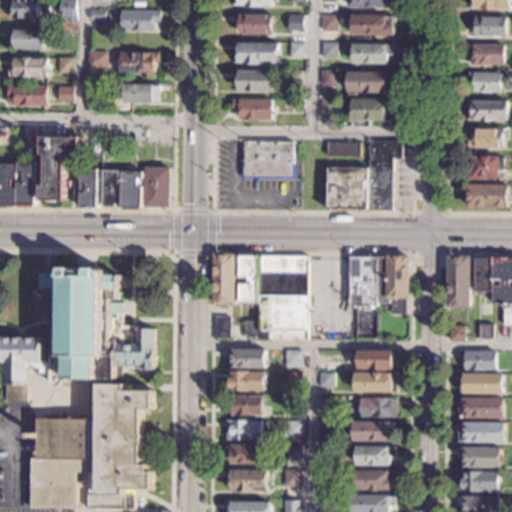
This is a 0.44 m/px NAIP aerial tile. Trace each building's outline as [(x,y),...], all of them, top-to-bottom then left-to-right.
[(39,0),(39,24),(29,24),(29,19),(9,19),(9,9),(13,9),(13,0),(39,0)] [(77,0),(77,22),(66,21),(66,18),(61,18),(61,0),(77,0)] [(274,0),(274,7),(265,7),(265,8),(246,8),(246,6),(240,6),(240,3),(235,3),(235,0),(274,0)] [(395,0),(395,8),(389,8),(389,9),(349,9),(349,0),(395,0)] [(511,0),(511,11),(475,10),(475,0),(511,0)] [(161,22),(155,22),(154,32),(122,32),(122,10),(161,11),(161,22)] [(106,21),(91,21),(91,11),(106,11),(106,21)] [(274,35),(239,34),(239,24),(235,24),(235,15),(274,16),(274,35)] [(305,31),(290,31),(290,15),(305,16),(305,31)] [(396,36),(353,36),(353,15),(396,16),(396,36)] [(339,32),(324,31),(324,16),(339,16),(339,32)] [(507,36),(474,36),(475,26),(469,26),(469,16),(508,17),(507,36)] [(45,50),(13,50),(13,39),(9,38),(9,30),(45,31),(45,50)] [(280,68),(272,68),(272,65),(237,64),(237,62),(234,62),(234,42),(280,43),(280,68)] [(307,58),(291,58),(291,42),(307,42),(307,58)] [(338,59),(323,59),(323,43),(339,43),(338,59)] [(395,55),(390,55),(390,65),(353,65),(354,44),(387,45),(387,43),(396,43),(395,55)] [(505,65),(485,64),(485,66),(471,66),(472,54),(474,54),(474,44),(505,45),(505,65)] [(108,69),(88,69),(89,51),(108,51),(108,69)] [(161,62),(155,62),(155,79),(140,79),(140,76),(120,75),(121,61),(117,61),(117,52),(161,53),(161,62)] [(34,58),(48,59),(48,67),(51,67),(51,73),(48,73),(48,78),(13,77),(13,75),(8,75),(8,58),(22,58),(22,57),(34,57),(34,58)] [(74,74),(59,74),(59,57),(75,58),(74,74)] [(278,94),(238,93),(238,81),(234,81),(234,71),(278,71),(278,94)] [(337,86),(323,86),(323,71),(338,71),(337,86)] [(304,87),(289,87),(289,72),(304,72),(304,87)] [(395,82),(388,82),(387,94),(349,94),(349,72),(385,73),(385,72),(395,72),(395,82)] [(502,75),(504,75),(504,83),(502,83),(502,93),(474,92),(474,84),(469,84),(469,72),(502,73),(502,75)] [(48,106),(13,106),(14,104),(7,104),(7,85),(48,86),(48,106)] [(159,104),(151,104),(151,105),(142,105),(142,103),(123,103),(123,86),(160,86),(159,104)] [(74,103),(58,103),(59,87),(74,87),(74,103)] [(104,113),(89,113),(89,98),(94,98),(104,98),(104,113)] [(337,120),(321,119),(322,98),(338,99),(337,120)] [(305,100),(305,109),(289,109),(289,99),(305,100)] [(394,120),(387,120),(387,122),(353,121),(353,120),(347,120),(347,108),(353,108),(354,100),(385,101),(385,99),(394,99),(394,120)] [(273,121),(239,121),(239,109),(233,109),(233,100),(273,100),(273,121)] [(509,110),(511,110),(511,118),(508,118),(508,121),(494,121),(494,122),(482,122),(482,121),(473,121),(473,119),(468,119),(468,100),(509,101),(509,110)] [(115,111),(107,111),(107,102),(115,102),(115,111)] [(9,147),(0,146),(0,124),(10,124),(9,147)] [(100,154),(81,153),(81,129),(100,130),(101,130),(100,154)] [(504,149),(468,148),(469,136),(474,136),(474,129),(504,129),(504,149)] [(81,159),(78,159),(78,161),(70,160),(70,159),(65,159),(65,181),(70,181),(70,188),(65,188),(65,202),(41,201),(41,185),(46,185),(46,155),(41,154),(42,136),(81,137),(81,159)] [(293,177),(244,177),(244,141),(293,142),(293,177)] [(403,160),(393,160),(393,212),(299,211),(299,192),(306,192),(306,183),(300,183),(300,172),(310,172),(310,151),(328,151),(328,142),(362,142),(362,157),(325,157),(325,168),(369,169),(369,141),(403,141),(403,160)] [(505,170),(500,170),(500,180),(467,180),(467,167),(472,167),(472,157),(505,157),(505,170)] [(35,207),(18,207),(18,182),(23,182),(24,173),(18,173),(19,162),(36,162),(35,207)] [(17,178),(12,178),(12,188),(17,188),(16,208),(0,208),(0,164),(17,164),(17,178)] [(170,208),(145,207),(145,167),(171,167),(170,208)] [(98,208),(81,208),(81,193),(86,193),(86,184),(81,184),(81,170),(99,170),(98,208)] [(119,204),(115,204),(115,207),(103,207),(103,171),(120,171),(119,204)] [(143,178),(139,178),(139,187),(143,187),(142,209),(122,209),(122,171),(143,172),(143,178)] [(510,195),(511,195),(511,201),(510,201),(509,209),(468,209),(468,185),(510,186),(510,195)] [(235,306),(212,305),(214,254),(236,254),(235,306)] [(404,256),(410,256),(410,299),(404,299),(404,300),(406,300),(406,314),(392,314),(392,302),(389,302),(389,304),(377,304),(377,307),(350,307),(350,258),(387,258),(387,256),(394,256),(394,254),(404,254),(404,256)] [(258,304),(239,303),(240,285),(248,285),(248,279),(240,278),(240,256),(259,256),(258,304)] [(307,340),(262,340),(262,331),(259,331),(259,336),(245,336),(245,323),(260,323),(261,256),(308,257),(307,340)] [(471,308),(448,308),(448,256),(471,256),(471,308)] [(511,305),(510,310),(511,310),(511,325),(504,325),(504,309),(502,309),(502,305),(494,305),(494,292),(485,292),(485,296),(478,296),(478,292),(477,292),(477,257),(511,257),(511,305)] [(102,271),(104,271),(104,273),(106,274),(106,275),(120,275),(120,288),(117,288),(117,299),(110,299),(110,303),(123,303),(123,326),(154,326),(154,369),(126,369),(126,366),(117,366),(117,379),(68,380),(68,382),(65,382),(65,384),(61,387),(56,387),(53,384),(53,374),(42,374),(42,369),(31,369),(31,385),(27,385),(27,402),(6,402),(5,338),(43,338),(43,363),(53,362),(53,356),(63,356),(62,289),(39,289),(39,276),(62,276),(62,272),(64,272),(63,271),(66,271),(68,268),(74,268),(75,269),(75,277),(92,277),(92,270),(94,268),(100,268),(102,271)] [(230,339),(215,339),(215,317),(230,317),(230,339)] [(493,340),(480,339),(480,325),(494,325),(493,340)] [(466,338),(469,338),(469,342),(450,342),(450,326),(466,326),(466,338)] [(265,360),(268,360),(268,366),(266,366),(266,369),(231,369),(231,358),(228,358),(228,350),(231,350),(231,349),(266,350),(265,360)] [(394,351),(397,351),(396,370),(389,370),(388,371),(359,370),(359,350),(394,351)] [(302,368),(285,368),(285,351),(302,351),(302,368)] [(497,355),(502,356),(502,365),(497,365),(497,371),(470,371),(470,370),(465,370),(465,363),(461,363),(461,352),(465,352),(465,351),(497,352),(497,355)] [(335,370),(319,370),(320,355),(335,355),(335,370)] [(265,372),(265,391),(230,391),(230,389),(229,389),(229,377),(231,377),(231,372),(265,372)] [(303,386),(288,386),(288,373),(303,373),(303,386)] [(334,387),(319,387),(319,373),(334,373),(334,387)] [(398,393),(355,393),(355,373),(393,373),(398,373),(398,393)] [(505,392),(460,393),(460,374),(504,374),(505,392)] [(125,385),(125,391),(154,391),(153,409),(142,409),(142,436),(143,436),(143,445),(141,445),(141,465),(147,465),(147,472),(152,472),(152,489),(124,489),(124,495),(134,495),(134,509),(87,509),(88,473),(76,473),(76,509),(31,508),(32,459),(38,459),(39,420),(98,421),(98,384),(125,385)] [(262,416),(230,416),(230,407),(226,407),(226,400),(231,400),(231,397),(262,397),(262,416)] [(398,418),(361,418),(361,408),(358,407),(358,399),(361,399),(361,398),(398,398),(398,418)] [(504,419),(459,418),(459,400),(466,400),(465,398),(505,399),(504,419)] [(262,440),(226,440),(226,421),(262,421),(262,440)] [(391,422),(397,422),(397,433),(391,433),(391,442),(354,441),(354,421),(391,422)] [(303,422),(302,437),(287,437),(287,422),(303,422)] [(333,436),(319,436),(319,422),(333,422),(333,436)] [(506,443),(505,444),(502,444),(502,442),(459,442),(459,423),(506,423),(506,443)] [(265,445),(265,456),(267,456),(267,462),(265,462),(265,464),(230,464),(230,455),(226,455),(226,446),(231,446),(231,445),(265,445)] [(302,461),(287,461),(287,446),(302,446),(302,461)] [(333,461),(318,461),(319,446),(321,446),(333,447),(333,461)] [(398,458),(390,458),(390,466),(356,466),(356,446),(398,447),(398,458)] [(502,468),(464,468),(464,460),(457,460),(457,447),(502,448),(502,468)] [(268,492),(254,492),(254,493),(238,493),(238,492),(230,492),(230,481),(225,481),(225,470),(268,470),(268,492)] [(301,487),(284,486),(285,470),(301,471),(301,487)] [(390,472),(397,472),(397,482),(391,482),(391,491),(380,491),(380,492),(372,492),(372,491),(356,490),(356,471),(390,471),(390,472)] [(332,472),(332,485),(318,485),(318,472),(332,472)] [(500,492),(464,492),(464,490),(462,490),(462,482),(458,482),(458,472),(500,472),(500,492)] [(334,510),(318,509),(319,495),(334,496),(334,510)] [(397,496),(397,506),(390,506),(389,511),(352,511),(353,495),(397,496)] [(502,511),(459,511),(459,507),(457,507),(457,496),(502,497),(502,511)] [(300,511),(284,511),(285,501),(301,501),(300,511)] [(271,511),(226,511),(227,504),(231,504),(231,502),(271,502),(271,511)]
